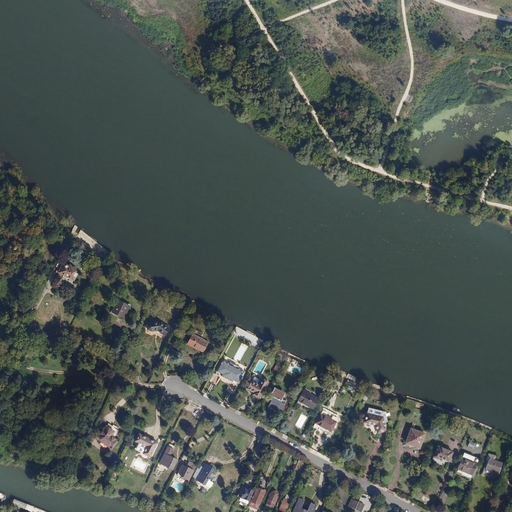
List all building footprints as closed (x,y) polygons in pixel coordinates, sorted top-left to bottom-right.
[(79,268),(64,261),(59,271),(67,275),(64,281),(71,285),(79,268)] [(130,308),(118,302),(113,313),(124,318),(130,308)] [(151,333),(157,332),(164,336),(169,329),(159,322),(149,323),(146,326),(147,331),(151,333)] [(259,347),(263,340),(238,327),(234,334),(259,347)] [(207,343),(190,334),(186,342),(189,344),(188,346),(202,353),(207,343)] [(243,372),(236,369),(237,367),(229,363),(228,364),(221,361),(214,375),(219,377),(219,376),(231,382),(231,384),(236,386),(243,372)] [(250,381),(247,388),(253,391),(252,394),(259,398),(266,382),(259,379),(257,384),(250,381)] [(275,409),(277,406),(281,408),(284,401),(279,398),(282,393),(273,388),(270,394),(273,396),(271,399),(270,399),(267,406),(275,409)] [(317,398),(302,391),(297,400),(312,408),(317,398)] [(383,418),(366,414),(364,423),(372,425),(372,424),(375,425),(377,434),(387,432),(383,418)] [(336,422),(322,415),(316,426),(330,434),(336,422)] [(118,430),(108,422),(98,436),(110,446),(116,439),(113,437),(118,430)] [(410,433),(406,443),(419,449),(425,435),(419,433),(418,436),(410,433)] [(156,442),(142,436),(139,442),(147,446),(143,453),(150,456),(156,442)] [(177,461),(169,456),(174,446),(169,443),(159,463),(172,469),(177,461)] [(453,452),(438,446),(434,456),(439,458),(439,457),(449,461),(453,452)] [(477,464),(462,458),(457,469),(472,476),(477,464)] [(502,464),(489,460),(485,470),(499,474),(502,464)] [(217,472),(205,465),(196,481),(206,486),(209,482),(211,482),(217,472)] [(192,472),(181,466),(176,475),(187,481),(192,472)] [(252,492),(243,489),(239,497),(247,501),(252,492)] [(256,489),(250,504),(257,507),(264,492),(256,489)] [(272,490),(271,493),(269,493),(268,495),(269,496),(267,501),(274,503),(277,497),(276,496),(276,493),(276,490),(275,489),(273,489),(272,490)] [(287,494),(285,498),(284,497),(278,509),(285,511),(290,500),(289,500),(291,497),(287,494)] [(305,500),(299,498),(292,511),(313,511),(317,505),(311,503),(308,511),(301,508),(305,500)] [(46,511),(13,499),(11,504),(19,507),(32,511),(46,511)] [(348,506),(355,510),(358,503),(351,499),(348,506)] [(360,511),(364,505),(358,503),(355,510),(359,511),(360,511)]
